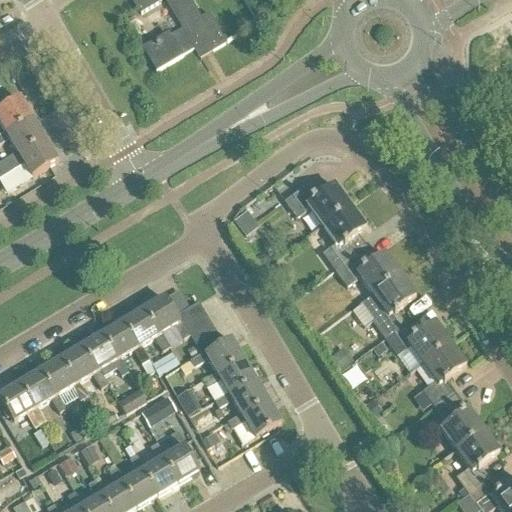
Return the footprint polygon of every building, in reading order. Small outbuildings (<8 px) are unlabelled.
[(212,55),(225,47),(209,20),(201,24),(187,0),(129,0),(141,19),(166,5),(187,41),(175,48),(171,41),(149,54),(161,74),(195,54),(197,56),(209,49),(212,55)] [(0,131),(4,139),(7,144),(33,127),(20,106),(0,118),(0,131)] [(45,148),(33,127),(7,144),(4,139),(0,141),(0,151),(9,146),(19,163),(45,148)] [(43,177),(57,168),(45,148),(19,163),(16,159),(0,168),(0,185),(23,171),(31,184),(43,177)] [(43,177),(31,184),(36,193),(49,186),(43,177)] [(322,233),(349,214),(334,193),(315,206),(305,193),(284,208),(296,225),(309,216),(322,233)] [(364,235),(349,214),(322,233),(335,251),(322,260),(334,277),(355,262),(346,249),(364,235)] [(245,243),(259,233),(247,217),(234,227),(245,243)] [(372,302),(399,282),(384,261),(365,275),(355,262),(334,277),(347,295),(360,285),(372,302)] [(272,288),(282,281),(274,270),(264,276),(272,288)] [(414,304),(399,282),(372,302),(361,310),(374,327),(372,329),(384,346),(406,331),(396,317),(414,304)] [(164,303),(143,316),(158,342),(161,340),(175,332),(183,346),(190,342),(184,331),(182,329),(181,330),(176,322),(164,303)] [(184,331),(205,318),(199,308),(176,322),(181,330),(182,329),(184,331)] [(158,342),(143,316),(122,328),(138,354),(141,353),(154,345),(162,358),(170,354),(161,340),(158,342)] [(190,342),(211,329),(205,318),(184,331),(190,342)] [(138,354),(122,328),(102,340),(117,367),(120,365),(133,357),(142,371),(149,367),(149,366),(141,353),(138,354)] [(217,340),(211,329),(190,342),(196,353),(217,340)] [(422,371),(449,351),(434,330),(415,344),(406,331),(384,346),(397,363),(409,354),(422,371)] [(117,367),(102,340),(81,353),(97,379),(99,377),(113,369),(121,383),(128,379),(120,365),(117,367)] [(224,351),(217,340),(196,353),(201,360),(203,363),(224,351)] [(232,346),(224,351),(203,363),(201,360),(190,367),(194,374),(208,366),(216,379),(218,383),(244,367),(232,346)] [(378,362),(387,356),(382,349),(374,355),(378,362)] [(465,373),(449,351),(422,371),(435,389),(422,398),(434,414),(454,399),(446,387),(465,373)] [(97,379),(81,353),(60,365),(76,391),(79,389),(92,382),(100,395),(108,391),(99,377),(97,379)] [(337,379),(353,367),(342,354),(327,366),(337,379)] [(76,391),(60,365),(40,377),(55,403),(58,402),(64,412),(77,404),(79,408),(87,403),(79,389),(76,391)] [(155,378),(149,367),(142,371),(141,371),(148,382),(155,378)] [(256,388),(244,367),(218,383),(216,379),(202,387),(206,395),(220,386),(228,400),(230,403),(256,388)] [(55,403),(40,377),(19,389),(35,416),(37,414),(51,406),(59,420),(66,416),(64,412),(58,402),(55,403)] [(268,408),(256,388),(230,403),(228,400),(214,408),(219,415),(232,407),(240,421),(242,424),(268,408)] [(35,416),(19,389),(0,400),(0,405),(13,428),(30,418),(38,432),(45,428),(37,414),(35,416)] [(468,418),(454,399),(434,414),(447,433),(442,437),(456,457),(483,437),(469,417),(468,418)] [(135,401),(118,413),(123,420),(140,408),(135,401)] [(142,431),(170,421),(164,404),(137,413),(142,431)] [(371,425),(382,417),(374,407),(363,415),(371,425)] [(281,429),(268,408),(242,424),(240,421),(227,429),(231,436),(245,428),(254,445),(281,429)] [(188,423),(196,418),(191,409),(183,414),(188,423)] [(107,431),(118,425),(113,417),(103,423),(107,431)] [(179,455),(165,463),(161,465),(177,490),(198,477),(184,453),(187,451),(178,436),(170,441),(179,455)] [(500,460),(483,437),(456,457),(469,474),(457,483),(469,500),(489,485),(481,473),(500,460)] [(120,439),(112,445),(118,455),(127,450),(120,439)] [(207,456),(220,449),(215,439),(202,447),(207,456)] [(161,465),(165,463),(157,449),(150,453),(158,467),(145,475),(142,477),(156,502),(177,490),(161,465)] [(130,465),(136,461),(130,451),(124,455),(130,465)] [(86,468),(97,462),(91,452),(81,459),(86,468)] [(0,466),(3,471),(16,464),(10,454),(0,459),(0,466)] [(142,477),(145,475),(136,461),(130,465),(129,465),(137,479),(124,487),(120,489),(134,511),(140,511),(156,502),(142,477)] [(67,483),(78,477),(71,464),(59,471),(67,483)] [(134,511),(120,489),(124,487),(116,473),(108,478),(117,492),(103,500),(100,502),(106,511),(134,511)] [(53,490),(60,485),(54,475),(47,480),(53,490)] [(29,488),(33,494),(41,490),(37,483),(29,488)] [(497,511),(511,511),(511,488),(499,498),(489,485),(469,500),(477,511),(488,511),(494,508),(497,511)] [(106,511),(100,502),(103,500),(95,486),(88,490),(96,504),(83,511),(82,511),(106,511)] [(82,511),(83,511),(74,498),(67,502),(72,511),(82,511)]
